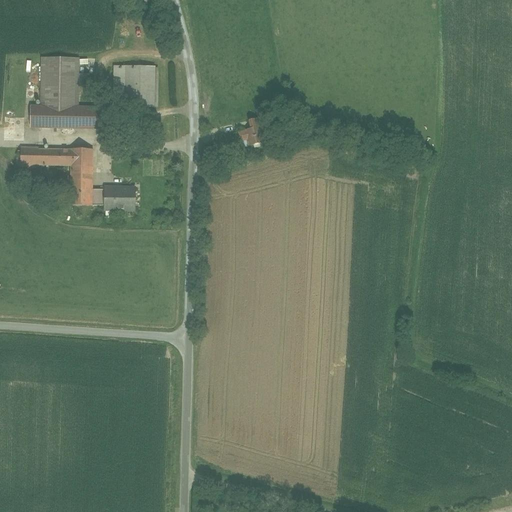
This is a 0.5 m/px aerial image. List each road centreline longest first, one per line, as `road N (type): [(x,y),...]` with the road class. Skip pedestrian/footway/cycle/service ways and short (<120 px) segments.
road 1 (unclassified): [(189,340),(196,105),(175,0)]
road 2 (unclassified): [(189,340),(0,329)]
road 3 (unclassified): [(185,511),(189,340)]
